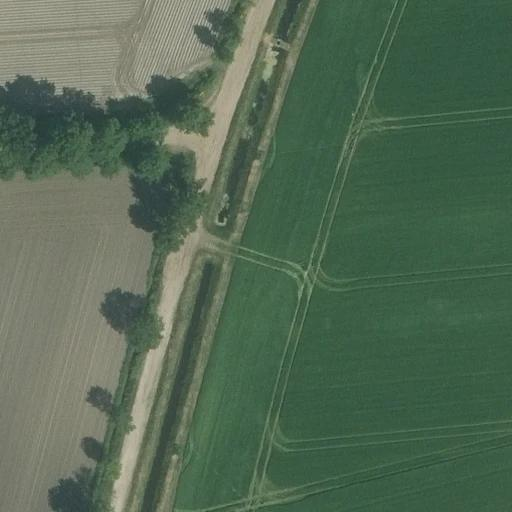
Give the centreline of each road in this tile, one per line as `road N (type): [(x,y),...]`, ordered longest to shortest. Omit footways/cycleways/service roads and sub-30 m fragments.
road 1 (track): [(216,143),(106,511)]
road 2 (track): [(0,145),(162,135),(216,143)]
road 3 (track): [(267,0),(216,143)]
